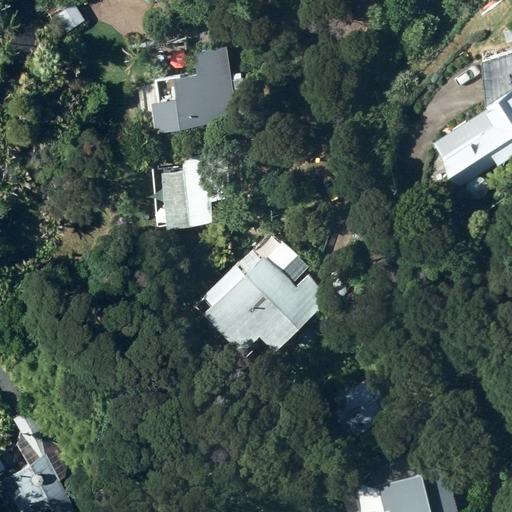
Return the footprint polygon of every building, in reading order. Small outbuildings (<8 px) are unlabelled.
[(81,0),(64,0),(50,9),(63,30),(90,14),(81,0)] [(162,106),(164,134),(189,132),(251,118),(247,81),(234,82),(231,51),(203,53),(206,79),(184,81),(185,103),(162,106)] [(511,89),(443,136),(466,171),(504,145),(511,157),(511,89)] [(171,175),(175,230),(217,224),(215,202),(220,202),(221,213),(229,213),(227,198),(233,197),(230,160),(213,153),(191,159),(192,173),(171,175)] [(216,316),(253,355),(271,337),(282,349),(333,302),(311,279),(302,287),(275,259),(216,316)] [(340,405),(366,442),(395,423),(391,418),(399,413),(398,410),(407,404),(391,379),(383,384),(379,378),(340,405)] [(60,447),(0,486),(0,496),(10,511),(19,505),(23,511),(46,511),(68,498),(63,490),(69,460),(60,447)] [(462,511),(453,477),(385,496),(388,511),(462,511)]
